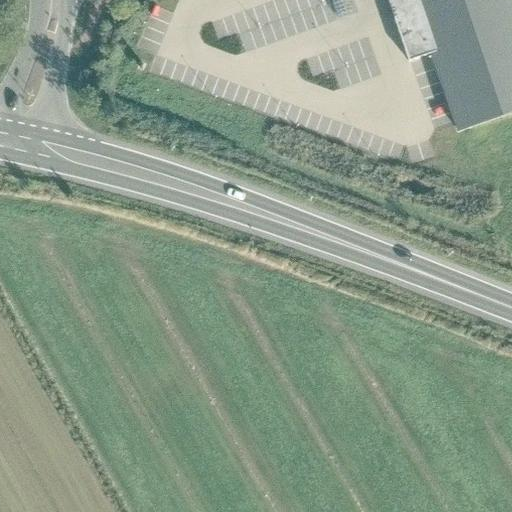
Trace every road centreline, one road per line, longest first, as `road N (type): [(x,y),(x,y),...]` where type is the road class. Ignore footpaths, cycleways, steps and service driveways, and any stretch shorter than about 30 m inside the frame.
road 1 (secondary): [(511,309),(312,229),(17,147)]
road 2 (tertiary): [(49,0),(17,147)]
